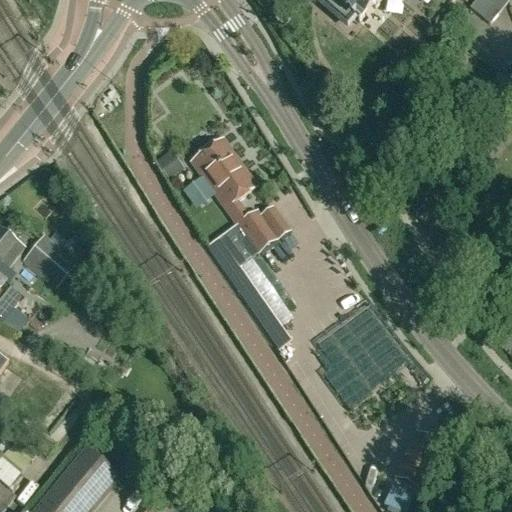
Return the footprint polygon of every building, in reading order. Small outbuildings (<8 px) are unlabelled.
[(318,0),(317,1),(347,26),(354,18),(359,23),(375,5),(374,4),(376,0),(400,0),(402,1),(407,5),(411,0),(318,0)] [(476,0),(468,11),(489,27),(508,0),(476,0)] [(215,199),(236,227),(248,219),(237,204),(256,189),(221,140),(189,163),(215,199)] [(236,227),(236,229),(256,256),(257,256),(289,233),(272,208),(259,217),(256,213),(248,219),(236,227)] [(23,249),(0,230),(0,229),(0,262),(7,269),(23,249)] [(248,261),(256,256),(236,229),(224,238),(219,242),(238,268),(244,264),(248,261)] [(32,251),(64,280),(77,265),(44,237),(32,251)] [(64,280),(32,251),(24,262),(55,290),(64,280)] [(0,280),(0,326),(1,327),(22,301),(4,287),(5,285),(0,280)] [(52,340),(44,352),(96,384),(104,372),(52,340)] [(0,374),(8,364),(0,357),(0,374)] [(7,463),(22,476),(39,455),(25,444),(24,444),(15,436),(8,444),(13,448),(3,460),(7,463)] [(415,436),(394,480),(417,491),(438,447),(415,436)] [(92,511),(120,479),(87,452),(37,511),(92,511)] [(2,459),(0,460),(0,479),(11,489),(22,476),(7,463),(3,460),(2,459)] [(0,485),(0,507),(6,511),(16,498),(0,485)]
